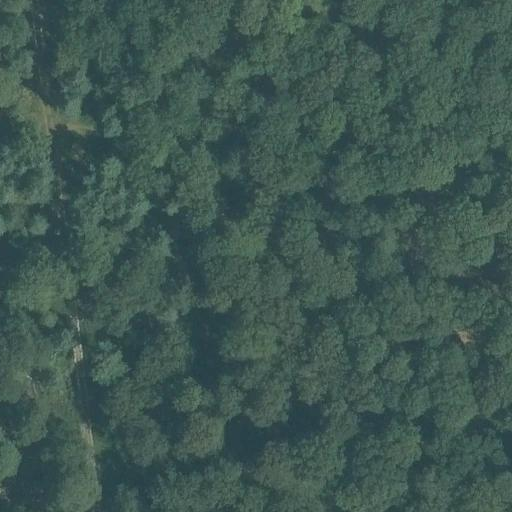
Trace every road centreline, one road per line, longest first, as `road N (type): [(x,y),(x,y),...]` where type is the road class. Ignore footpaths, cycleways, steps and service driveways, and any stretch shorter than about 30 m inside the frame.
road 1 (track): [(55,147),(511,173)]
road 2 (track): [(55,147),(99,511)]
road 3 (track): [(33,0),(55,147)]
